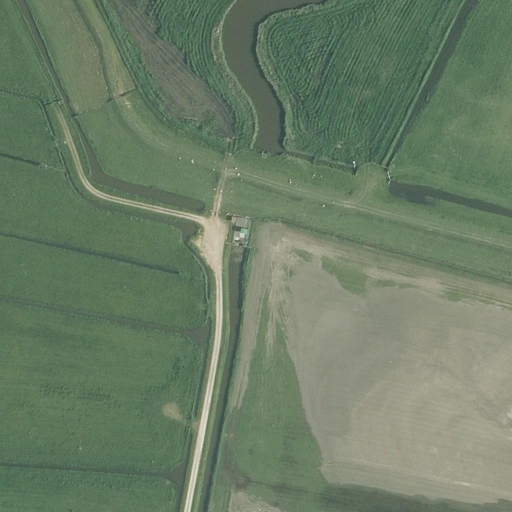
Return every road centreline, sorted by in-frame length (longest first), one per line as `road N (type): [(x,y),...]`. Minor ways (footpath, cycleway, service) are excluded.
road 1 (track): [(42,78),(96,193),(216,222),(222,178)]
road 2 (track): [(216,222),(218,332),(186,511)]
